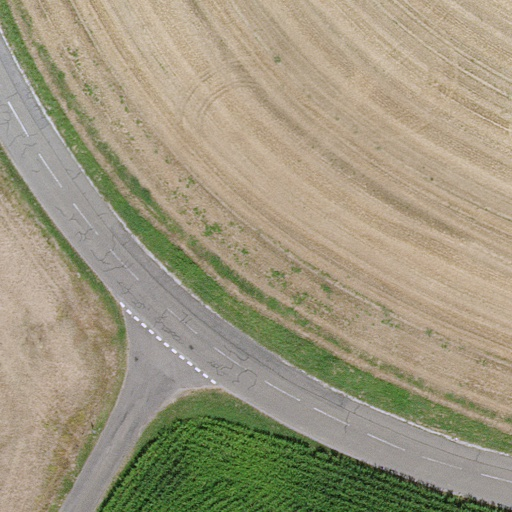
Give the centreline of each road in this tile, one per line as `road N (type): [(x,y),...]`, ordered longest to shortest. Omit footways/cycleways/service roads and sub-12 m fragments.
road 1 (unclassified): [(511,478),(307,410),(163,324)]
road 2 (unclassified): [(163,324),(0,87)]
road 3 (residential): [(67,511),(163,324)]
